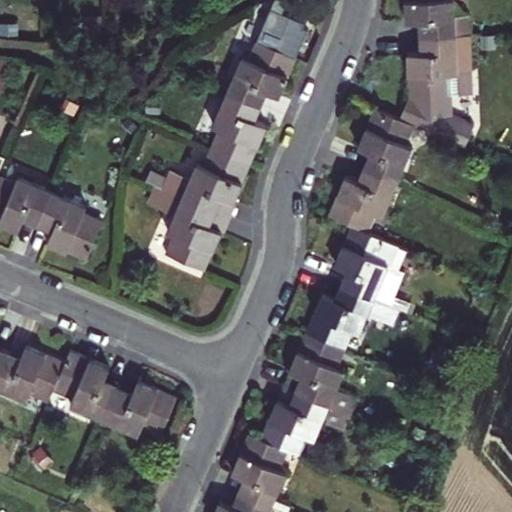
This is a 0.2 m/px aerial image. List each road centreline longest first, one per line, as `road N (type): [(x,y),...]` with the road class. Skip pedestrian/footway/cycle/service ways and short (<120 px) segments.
road 1 (residential): [(356,0),(287,180),(273,269),(230,375)]
road 2 (residential): [(0,276),(230,375)]
road 3 (residential): [(230,375),(172,511)]
